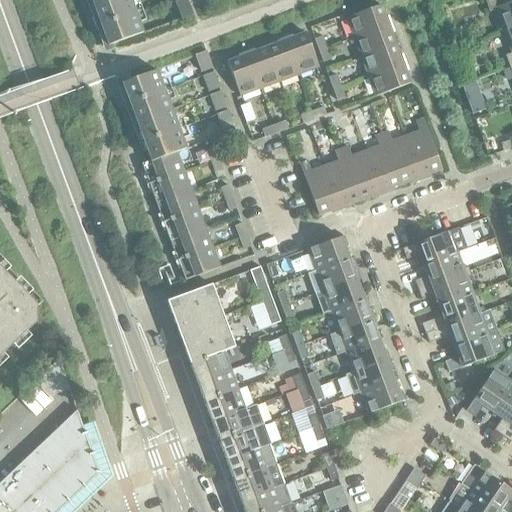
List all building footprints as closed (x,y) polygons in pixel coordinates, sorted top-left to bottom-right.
[(136,14),(130,0),(115,0),(94,8),(101,27),(136,14)] [(193,16),(187,0),(184,0),(176,3),(182,20),(193,16)] [(504,31),(511,28),(511,0),(484,0),(489,12),(496,9),(504,31)] [(354,38),(388,25),(381,5),(346,18),(354,38)] [(143,34),(136,14),(101,27),(108,46),(143,34)] [(388,25),(354,38),(361,57),(395,44),(388,25)] [(318,67),(306,33),(286,40),(299,75),(318,67)] [(322,37),(314,40),(318,51),(326,48),(322,37)] [(299,75),(286,40),(266,48),(279,82),(299,75)] [(395,44),(361,57),(368,77),(403,64),(395,44)] [(279,82),(266,48),(247,55),(259,89),(279,82)] [(330,60),(326,48),(318,51),(323,62),(330,60)] [(212,67),(206,51),(195,55),(201,72),(212,67)] [(259,89),(247,55),(227,62),(240,97),(259,89)] [(410,84),(403,64),(368,77),(375,97),(410,84)] [(129,103),(164,90),(157,71),(122,84),(129,103)] [(220,88),(214,72),(203,76),(208,92),(220,88)] [(336,75),(329,78),(333,89),(340,87),(336,75)] [(345,98),(340,87),(333,89),(337,101),(345,98)] [(164,90),(129,103),(136,122),(171,109),(164,90)] [(227,107),(221,91),(210,96),(215,111),(227,107)] [(248,104),(241,107),(247,122),(254,120),(248,104)] [(323,107),(312,111),(315,119),(326,115),(323,107)] [(178,129),(171,109),(136,122),(144,142),(178,129)] [(234,126),(228,111),(217,115),(223,130),(234,126)] [(315,119),(312,111),(300,116),(303,123),(315,119)] [(419,132),(406,136),(421,178),(442,170),(423,119),(415,122),(419,132)] [(285,121),(273,126),(275,133),(288,129),(285,121)] [(275,133),(273,126),(262,130),(265,137),(275,133)] [(186,149),(178,129),(144,142),(151,161),(176,153),(186,149)] [(421,178),(406,136),(392,142),(388,132),(382,134),(401,185),(421,178)] [(378,146),(365,151),(380,193),(401,185),(382,134),(375,137),(378,146)] [(511,139),(501,143),(504,151),(511,148),(511,139)] [(218,159),(214,147),(206,150),(211,161),(218,159)] [(348,147),(341,149),(360,200),(380,193),(365,151),(351,156),(348,147)] [(360,200),(341,149),(334,152),(338,161),(324,167),(339,208),(360,200)] [(176,153),(151,161),(141,165),(148,184),(183,171),(176,153)] [(222,170),(218,159),(211,161),(215,173),(222,170)] [(339,208),(324,167),(311,171),(307,162),(299,164),(318,216),(339,208)] [(183,171),(148,184),(156,204),(190,191),(183,171)] [(232,197),(228,186),(221,188),(225,200),(232,197)] [(190,191),(156,204),(163,223),(197,210),(190,191)] [(236,208),(232,197),(225,200),(229,211),(236,208)] [(205,229),(197,210),(163,223),(170,242),(205,229)] [(246,235),(242,224),(235,227),(239,238),(246,235)] [(423,265),(457,253),(466,249),(458,228),(402,249),(406,260),(419,255),(423,265)] [(212,249),(205,229),(170,242),(177,262),(212,249)] [(251,247),(246,235),(239,238),(243,249),(251,247)] [(315,271),(349,259),(345,248),(346,248),(348,245),(344,236),(307,250),(315,271)] [(219,268),(212,249),(177,262),(184,281),(219,268)] [(457,253),(423,265),(427,276),(414,281),(418,290),(469,271),(468,267),(463,268),(457,253)] [(349,259),(315,271),(307,274),(314,294),(359,278),(357,270),(354,268),(352,269),(349,259)] [(277,275),(272,262),(265,265),(270,278),(277,275)] [(0,356),(37,322),(36,321),(36,307),(37,306),(0,267),(0,356)] [(280,322),(260,267),(249,271),(261,303),(265,314),(270,326),(280,322)] [(471,276),(469,271),(418,290),(421,300),(435,295),(438,306),(472,293),(466,278),(471,276)] [(359,278),(314,294),(322,315),(330,312),(364,299),(360,289),(361,288),(362,286),(359,278)] [(189,364),(223,351),(234,347),(211,285),(166,302),(189,364)] [(284,291),(276,294),(281,307),(289,304),(284,291)] [(472,293),(438,306),(442,316),(422,324),(425,334),(484,312),(483,307),(478,309),(472,293)] [(367,309),(364,299),(330,312),(337,332),(375,318),(371,310),(369,309),(367,309)] [(261,303),(250,307),(254,318),(265,314),(261,303)] [(293,317),(289,304),(281,307),(286,320),(293,317)] [(429,343),(436,340),(450,336),(453,346),(497,330),(489,310),(484,312),(425,334),(429,343)] [(375,318),(337,332),(329,335),(337,355),(345,352),(379,340),(375,330),(376,329),(378,326),(375,318)] [(497,330),(453,346),(457,357),(444,362),(448,373),(505,352),(497,330)] [(299,332),(291,334),(296,347),(304,344),(299,332)] [(290,349),(285,335),(278,338),(283,352),(290,349)] [(379,340),(345,352),(352,373),(390,359),(387,351),(384,349),(382,350),(379,340)] [(308,357),(304,344),(296,347),(301,360),(308,357)] [(295,361),(290,349),(283,352),(287,364),(295,361)] [(223,351),(189,364),(196,383),(230,370),(223,351)] [(390,359),(352,373),(345,375),(353,395),(360,393),(394,380),(390,370),(391,370),(393,367),(390,359)] [(59,363),(58,363),(56,363),(55,363),(54,364),(34,383),(48,398),(70,390),(61,365),(60,364),(59,363)] [(238,390),(230,370),(196,383),(203,402),(238,390)] [(492,413),(511,383),(511,382),(494,370),(465,411),(475,418),(483,406),(492,413)] [(311,388),(319,385),(314,372),(306,375),(311,388)] [(304,387),(300,374),(284,380),(290,392),(297,390),(304,387)] [(454,387),(451,379),(443,383),(446,390),(454,387)] [(397,390),(394,380),(360,393),(368,414),(405,400),(401,391),(399,390),(397,390)] [(511,383),(492,413),(502,419),(494,430),(502,436),(511,421),(511,383)] [(324,398),(319,385),(311,388),(316,401),(324,398)] [(309,400),(304,387),(297,390),(302,403),(309,400)] [(245,409),(238,390),(203,402),(211,422),(245,409)] [(457,391),(447,396),(452,406),(463,400),(457,391)] [(275,399),(266,402),(267,407),(277,404),(275,399)] [(245,409),(211,422),(218,441),(264,424),(257,405),(245,409)] [(93,457),(82,426),(77,411),(0,483),(0,511),(58,511),(86,486),(86,485),(99,473),(93,457)] [(319,426),(314,413),(307,416),(311,429),(319,426)] [(329,413),(322,416),(327,429),(334,427),(329,413)] [(511,421),(502,436),(511,442),(511,439),(511,421)] [(271,443),(264,424),(218,441),(225,461),(259,448),(271,443)] [(324,439),(319,426),(311,429),(316,442),(324,439)] [(430,445),(441,453),(446,446),(434,438),(430,445)] [(266,468),(259,448),(225,461),(232,481),(266,468)] [(335,468),(329,453),(321,455),(327,471),(335,468)] [(266,468),(232,481),(240,500),(283,484),(276,465),(266,468)] [(511,491),(474,465),(461,484),(499,510),(505,501),(506,502),(509,501),(511,497),(511,491)] [(338,479),(335,468),(327,471),(331,481),(338,479)] [(414,468),(409,475),(421,483),(425,476),(414,468)] [(421,483),(409,475),(405,481),(416,489),(421,483)] [(266,511),(290,503),(283,484),(240,500),(243,511),(266,511)] [(497,511),(499,510),(461,484),(449,502),(463,511),(497,511)] [(348,505),(343,492),(336,494),(340,507),(348,505)] [(290,503),(266,511),(296,511),(293,502),(290,503)] [(463,511),(449,502),(441,511),(463,511)]
